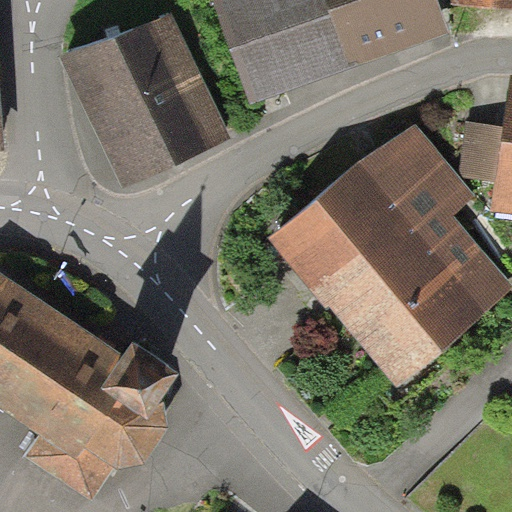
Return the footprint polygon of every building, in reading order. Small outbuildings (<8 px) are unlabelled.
[(208,0),(245,108),(342,75),(316,0),(208,0)] [(316,0),(342,75),(444,41),(430,0),(316,0)] [(511,0),(456,0),(456,9),(511,11),(511,0)] [(163,18),(64,65),(126,195),(225,148),(163,18)] [(511,85),(509,86),(504,126),(470,121),(462,178),(501,183),(497,215),(511,217),(511,85)] [(415,124),(272,246),(328,312),(331,309),(402,392),(511,298),(511,286),(455,219),(478,199),(415,124)] [(167,392),(165,391),(157,373),(149,366),(116,356),(113,357),(0,283),(0,411),(34,434),(16,460),(91,509),(114,473),(116,474),(134,471),(158,456),(175,414),(166,393),(167,392)]
